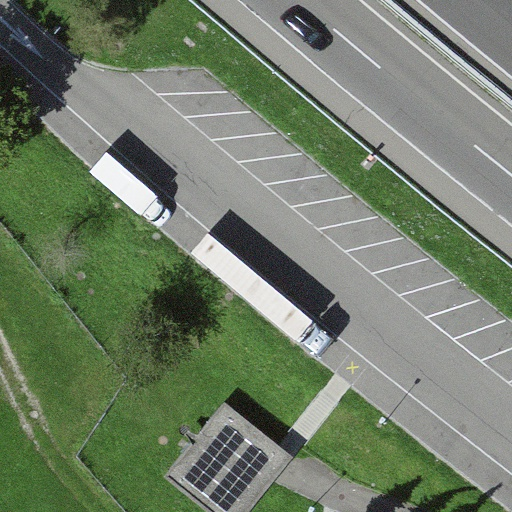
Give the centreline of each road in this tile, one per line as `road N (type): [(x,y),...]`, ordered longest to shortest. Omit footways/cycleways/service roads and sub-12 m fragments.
road 1 (motorway): [(298,0),(511,178)]
road 2 (track): [(98,511),(0,382)]
